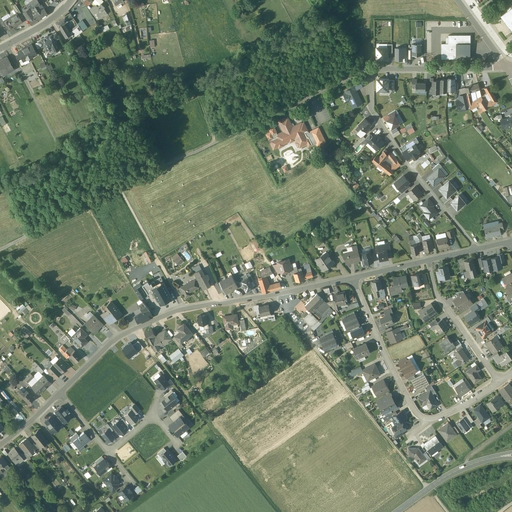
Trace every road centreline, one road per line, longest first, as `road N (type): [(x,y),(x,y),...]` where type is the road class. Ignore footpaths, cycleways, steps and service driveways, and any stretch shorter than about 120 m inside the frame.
road 1 (residential): [(60,396),(117,340),(167,317),(352,278)]
road 2 (track): [(0,253),(246,128)]
road 3 (track): [(272,295),(428,488)]
road 4 (residential): [(501,385),(438,421),(418,417),(352,278)]
road 5 (residential): [(474,249),(375,115),(368,70)]
road 6 (track): [(279,511),(156,360)]
road 7 (track): [(88,207),(7,47)]
road 8 (residential): [(501,385),(439,299),(427,260)]
road 9 (residential): [(508,69),(368,70)]
road 10 (residential): [(246,128),(368,70)]
road 11 (track): [(207,423),(313,347)]
road 12 (secondary): [(511,456),(454,471),(396,511)]
